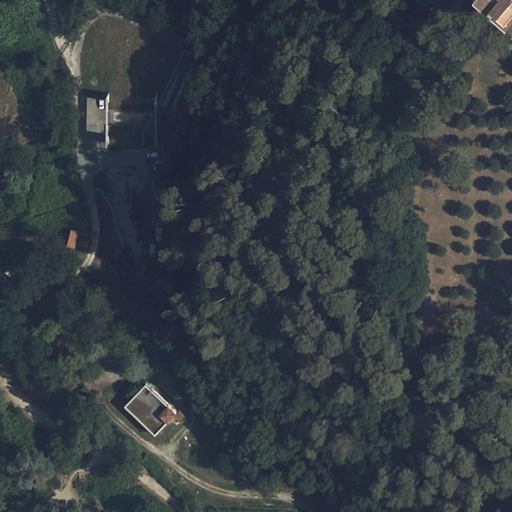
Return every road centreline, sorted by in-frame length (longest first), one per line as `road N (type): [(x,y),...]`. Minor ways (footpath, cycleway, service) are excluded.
road 1 (track): [(0,281),(153,451),(197,483),(298,502),(311,511)]
road 2 (track): [(185,511),(99,458),(0,367)]
road 3 (unclassified): [(76,75),(76,44),(100,9),(223,58)]
